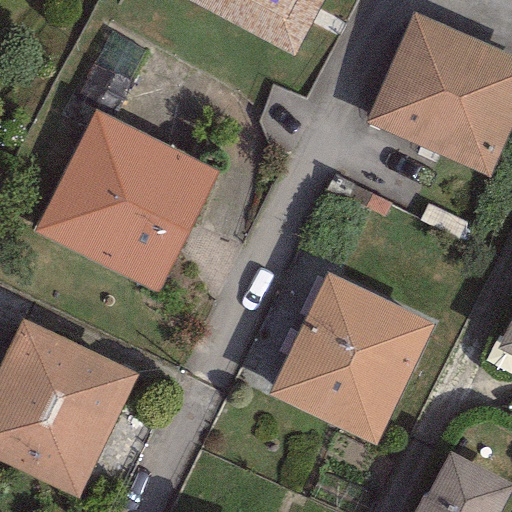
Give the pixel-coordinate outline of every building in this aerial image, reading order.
[(184,0),(294,54),(320,0),(184,0)] [(365,125),(489,176),(511,118),(511,56),(410,15),(365,125)] [(92,96),(29,227),(151,285),(214,154),(92,96)] [(322,263),(266,381),(370,431),(427,313),(322,263)] [(10,305),(0,325),(0,452),(68,486),(128,362),(10,305)] [(511,315),(495,347),(511,356),(511,315)]
